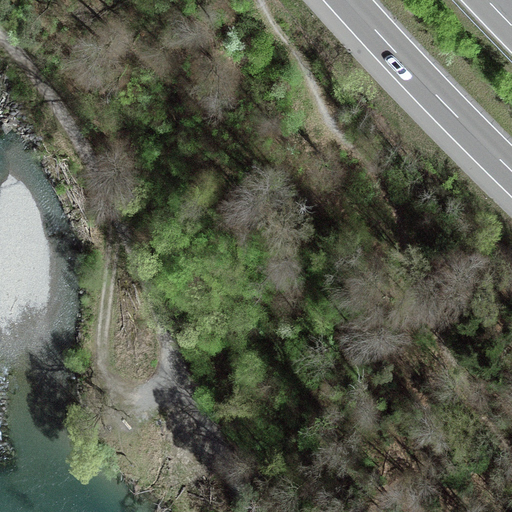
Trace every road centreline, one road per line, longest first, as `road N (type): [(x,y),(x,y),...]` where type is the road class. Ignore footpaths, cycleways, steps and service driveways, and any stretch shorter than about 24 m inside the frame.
road 1 (track): [(0,35),(55,105),(120,230),(234,466),(244,511)]
road 2 (track): [(511,453),(444,380),(420,319),(410,244),(391,193),(258,0)]
road 3 (track): [(120,230),(133,390),(149,439),(173,474)]
road 4 (motorway): [(348,0),(511,171)]
